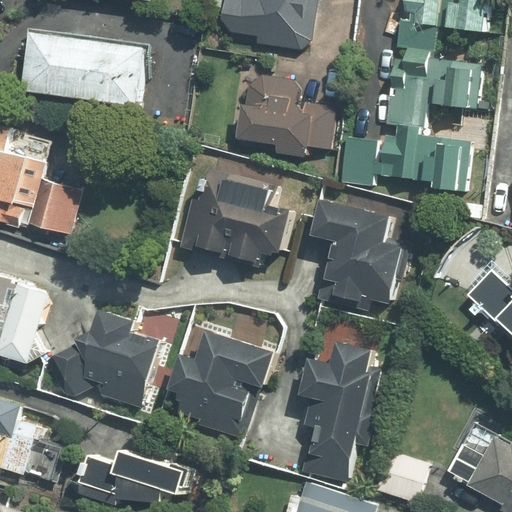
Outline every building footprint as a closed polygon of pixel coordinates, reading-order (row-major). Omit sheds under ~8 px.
[(321,50),(325,0),(237,0),(234,33),(267,36),(266,44),(321,50)] [(402,16),(388,180),(475,187),(479,135),(435,131),(437,104),(486,108),(489,61),(445,57),(447,26),(499,30),(501,0),(415,0),(415,17),(402,16)] [(162,41),(42,31),(36,90),(156,101),(162,41)] [(342,118),(324,96),(315,96),(315,79),(255,77),(253,137),(294,138),(294,151),(341,152),(342,118)] [(0,195),(33,205),(28,223),(81,238),(97,181),(51,168),(54,156),(31,150),(37,126),(0,115),(0,195)] [(295,184),(211,162),(191,242),(293,269),(310,205),(291,200),(295,184)] [(406,211),(336,194),(327,234),(352,240),(340,291),(405,307),(421,244),(399,239),(406,211)] [(511,274),(497,261),(472,289),(511,325),(511,274)] [(0,363),(8,366),(12,353),(44,361),(64,287),(31,278),(0,270),(0,363)] [(117,384),(104,360),(108,356),(164,372),(174,337),(150,330),(154,316),(116,304),(109,328),(99,325),(94,343),(59,362),(82,403),(117,384)] [(214,357),(193,351),(176,410),(234,426),(239,407),(261,413),(269,386),(279,389),(291,348),(223,328),(214,357)] [(320,452),(374,459),(376,442),(381,443),(391,367),(386,366),(389,347),(351,342),(349,359),(321,355),(312,424),(324,425),(320,452)] [(53,427),(32,421),(37,402),(0,391),(0,471),(9,474),(11,467),(65,482),(75,444),(51,437),(53,427)] [(511,427),(488,414),(457,467),(511,499),(511,427)] [(205,491),(212,466),(146,446),(149,435),(112,423),(95,479),(134,491),(140,471),(205,491)] [(440,460),(403,449),(392,489),(428,499),(440,460)] [(383,511),(387,502),(317,478),(310,497),(300,494),(293,511),(383,511)] [(51,511),(13,501),(10,510),(0,506),(0,511),(51,511)]
